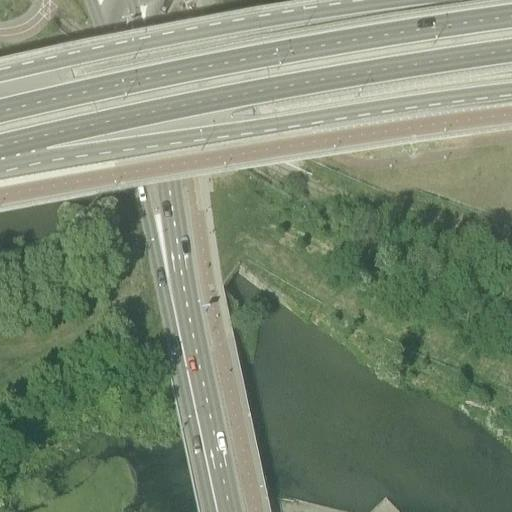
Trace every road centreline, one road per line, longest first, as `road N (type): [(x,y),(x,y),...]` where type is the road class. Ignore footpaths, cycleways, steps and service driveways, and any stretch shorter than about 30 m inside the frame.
road 1 (primary): [(511,22),(275,59),(0,116)]
road 2 (primary): [(5,149),(160,113),(511,56)]
road 3 (secondary): [(224,511),(118,11)]
road 4 (primary): [(5,149),(128,149),(511,90)]
road 5 (primary): [(427,0),(0,80)]
